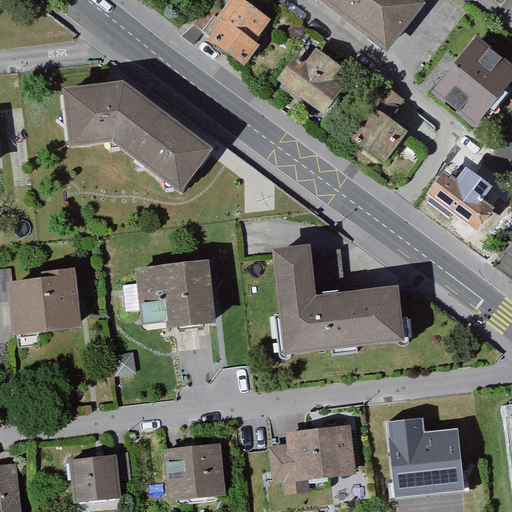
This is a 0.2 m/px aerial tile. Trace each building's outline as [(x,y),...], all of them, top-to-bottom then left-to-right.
[(279,27),(234,0),(207,43),(252,71),(279,27)] [(322,0),(393,58),(433,10),(420,0),(322,0)] [(511,66),(476,38),(433,91),(478,126),(511,80),(511,66)] [(310,67),(302,61),(283,85),(330,122),(350,96),(337,86),(347,74),(321,53),(310,67)] [(388,93),(345,144),(390,181),(433,129),(388,93)] [(134,95),(71,98),(80,156),(127,155),(185,202),(219,160),(173,125),(134,95)] [(466,167),(456,179),(445,171),(427,195),(476,232),(494,208),(480,198),(490,185),(488,183),(466,167)] [(490,185),(509,201),(511,196),(511,185),(496,173),(488,183),(490,185)] [(316,250),(274,252),(274,256),(280,355),(399,347),(395,291),(318,296),(316,250)] [(136,268),(139,329),(216,325),(212,263),(136,268)] [(73,282),(6,287),(10,333),(77,328),(73,282)] [(134,357),(112,361),(116,382),(138,379),(134,357)] [(424,418),(387,421),(390,500),(437,493),(464,490),(458,429),(425,432),(424,418)] [(287,445),(266,447),(269,482),(275,481),(277,495),(300,493),(299,482),(355,477),(350,425),(286,431),(287,445)] [(230,496),(225,443),(162,448),(167,502),(230,496)] [(126,452),(65,458),(70,508),(119,503),(117,482),(129,481),(126,452)] [(20,511),(16,462),(16,461),(0,462),(0,511),(20,511)]
